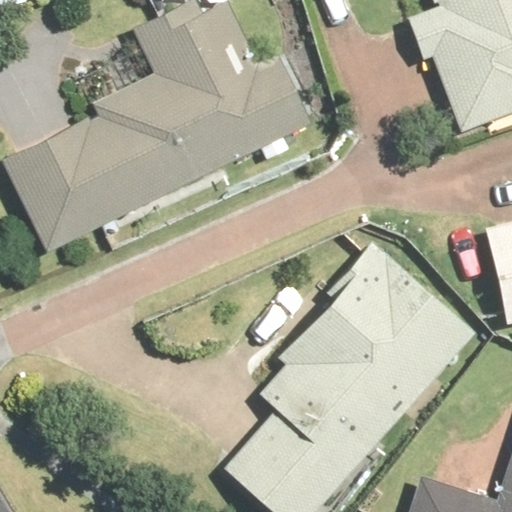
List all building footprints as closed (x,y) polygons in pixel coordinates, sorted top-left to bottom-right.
[(0,142),(0,178),(36,248),(296,117),(236,0),(173,0),(124,25),(147,68),(0,142)] [(511,0),(424,0),(394,13),(449,136),(511,107),(511,0)] [(511,217),(474,226),(496,323),(511,319),(511,217)] [(209,469),(257,511),(306,511),(467,330),(360,237),(240,373),(270,399),(209,469)] [(414,465),(398,511),(511,511),(511,440),(495,492),(414,465)]
